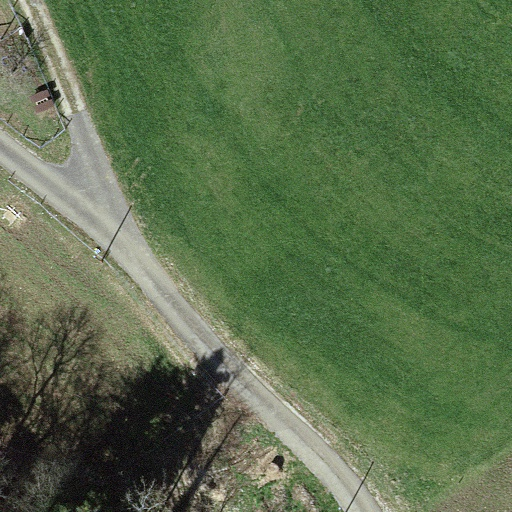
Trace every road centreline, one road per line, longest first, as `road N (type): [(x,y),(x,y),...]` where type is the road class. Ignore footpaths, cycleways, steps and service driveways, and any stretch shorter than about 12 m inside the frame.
road 1 (track): [(365,511),(349,484),(180,314),(109,224)]
road 2 (track): [(0,145),(109,224),(28,0)]
